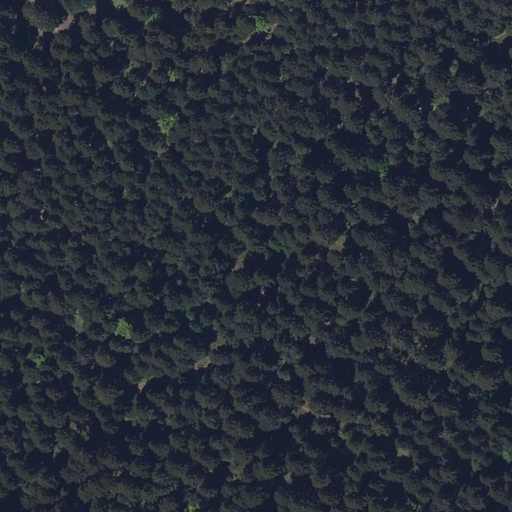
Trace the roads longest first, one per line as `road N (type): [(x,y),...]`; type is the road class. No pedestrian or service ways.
road 1 (track): [(511,4),(366,26),(100,19),(49,10),(52,0)]
road 2 (track): [(10,0),(49,10),(19,267),(0,290)]
